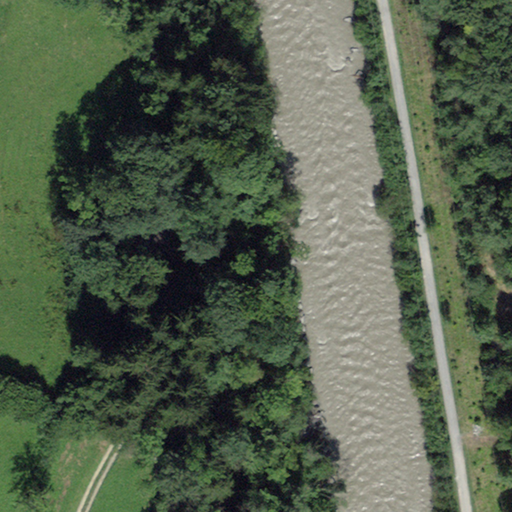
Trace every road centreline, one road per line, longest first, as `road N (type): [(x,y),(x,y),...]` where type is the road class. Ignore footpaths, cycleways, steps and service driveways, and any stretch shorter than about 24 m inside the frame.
road 1 (track): [(153,0),(176,299),(162,353),(88,473),(74,511)]
road 2 (track): [(455,511),(376,0)]
